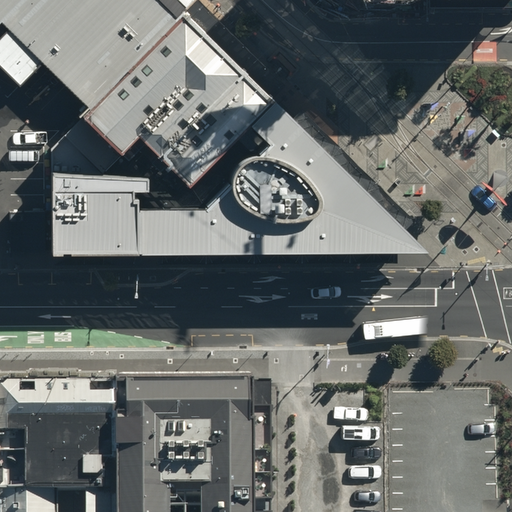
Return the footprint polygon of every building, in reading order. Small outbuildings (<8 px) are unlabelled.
[(94,102),(184,11),(173,0),(0,0),(0,18),(9,27),(0,35),(0,63),(19,83),(42,59),(90,107),(94,102)] [(202,173),(274,99),(184,11),(94,102),(82,117),(52,148),(51,175),(100,173),(135,139),(159,163),(187,189),(202,173)] [(169,249),(428,248),(293,119),(209,208),(182,235),(169,249)] [(100,173),(51,175),(53,250),(101,250),(138,249),(154,249),(169,249),(182,235),(168,234),(162,234),(162,204),(136,204),(136,190),(150,190),(150,173),(100,173)] [(0,383),(0,497),(57,497),(88,497),(88,511),(119,511),(119,383),(0,383)] [(260,511),(267,388),(122,386),(121,511),(260,511)] [(0,497),(0,511),(57,511),(57,497),(0,497)]
